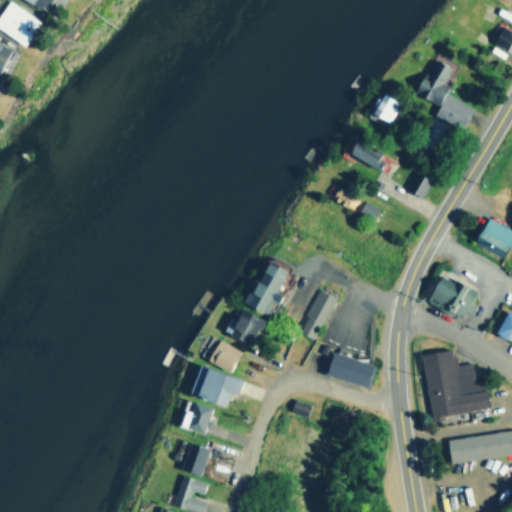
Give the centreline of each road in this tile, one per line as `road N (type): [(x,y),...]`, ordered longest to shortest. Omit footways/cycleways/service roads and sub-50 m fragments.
road 1 (tertiary): [(397,410),(391,352),(398,307),(511,90)]
road 2 (residential): [(231,511),(281,383),(397,410)]
road 3 (residential): [(511,368),(398,307)]
